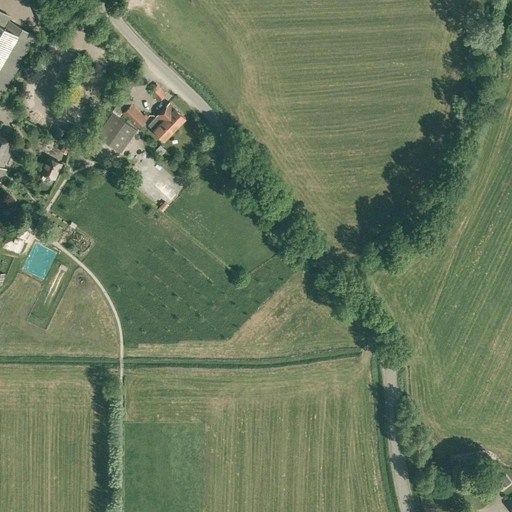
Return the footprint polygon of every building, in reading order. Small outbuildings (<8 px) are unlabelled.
[(31,0),(40,23),(56,17),(49,0),(31,0)] [(0,99),(32,43),(10,30),(12,25),(0,18),(0,99)] [(128,91),(137,79),(130,74),(121,86),(128,91)] [(159,101),(167,93),(158,84),(150,93),(159,101)] [(137,128),(147,117),(120,90),(110,100),(116,105),(112,109),(112,110),(96,133),(121,151),(137,129),(119,116),(122,113),(137,128)] [(164,140),(186,117),(170,102),(157,115),(152,121),(157,126),(154,129),(164,140)] [(0,134),(0,179),(1,180),(7,167),(4,166),(15,142),(0,134)] [(55,177),(61,163),(48,157),(41,171),(41,170),(38,176),(44,178),(47,174),(55,177)] [(149,193),(158,203),(163,199),(155,191),(162,185),(152,175),(144,182),(152,190),(149,193)] [(164,208),(172,204),(169,199),(161,204),(164,208)] [(43,276),(55,253),(39,246),(28,268),(43,276)] [(506,471),(500,476),(506,482),(511,477),(506,471)]
